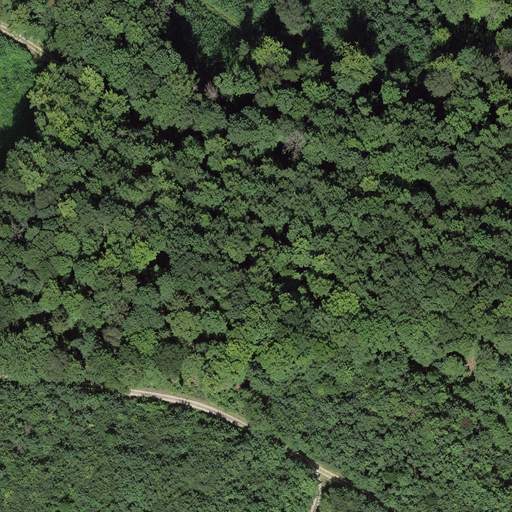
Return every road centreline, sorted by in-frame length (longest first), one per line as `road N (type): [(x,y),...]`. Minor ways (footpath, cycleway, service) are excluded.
road 1 (track): [(0,26),(159,138),(243,164),(511,218)]
road 2 (track): [(511,149),(326,76),(200,0)]
road 3 (track): [(0,372),(193,402),(323,472)]
